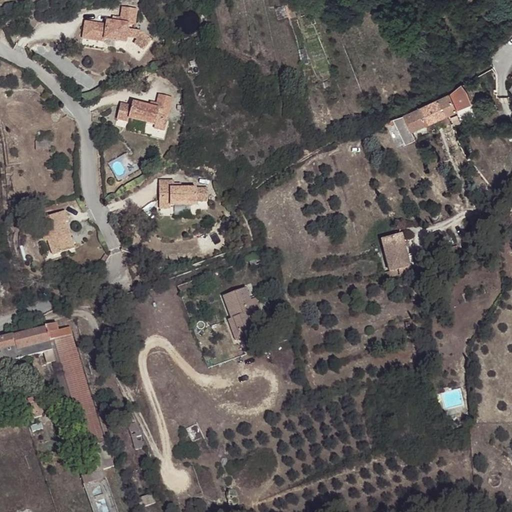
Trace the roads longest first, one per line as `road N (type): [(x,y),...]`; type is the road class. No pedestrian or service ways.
road 1 (unclassified): [(118,267),(90,190),(86,118),(43,73),(0,50)]
road 2 (residential): [(0,324),(118,267)]
